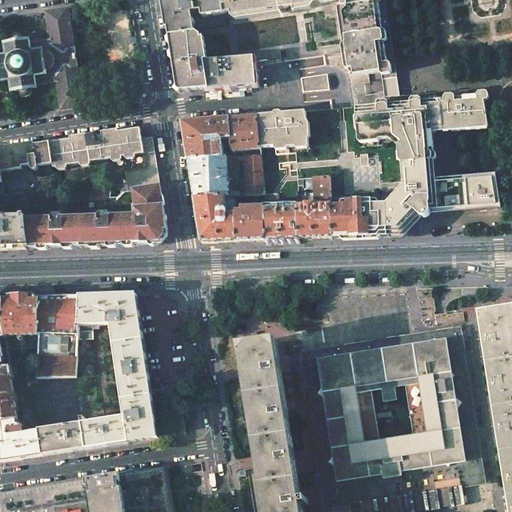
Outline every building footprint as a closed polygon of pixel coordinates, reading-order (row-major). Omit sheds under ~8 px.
[(222,0),(168,0),(165,5),(170,37),(195,33),(194,25),(196,25),(196,22),(193,22),(192,13),(202,12),(203,17),(225,13),(222,0)] [(231,12),(232,17),(295,7),(294,3),(304,2),(308,5),(311,5),(321,3),(321,0),(222,0),(225,13),(231,12)] [(339,0),(351,77),(352,77),(381,73),(389,71),(378,0),(321,0),(321,3),(339,0)] [(378,0),(389,71),(381,73),(382,74),(383,80),(397,78),(397,73),(385,0),(378,0)] [(17,34),(15,35),(14,35),(12,37),(11,38),(10,40),(10,43),(4,44),(6,55),(0,56),(0,82),(10,81),(12,93),(18,92),(19,94),(20,96),(23,98),(25,98),(29,97),(31,95),(33,92),(33,90),(38,89),(38,85),(53,83),(53,85),(57,84),(61,111),(84,107),(69,8),(46,12),(50,40),(48,40),(48,41),(31,43),(31,40),(25,41),(24,37),(21,35),(17,34)] [(170,37),(174,63),(179,92),(210,89),(206,61),(208,61),(204,38),(201,38),(201,36),(197,33),(195,33),(170,37)] [(98,69),(94,43),(78,46),(82,71),(98,69)] [(210,89),(257,85),(254,58),(208,62),(208,61),(206,61),(210,89)] [(328,75),(302,79),(304,92),(330,89),(328,75)] [(384,90),(384,92),(385,98),(400,96),(399,88),(397,78),(383,80),(384,90)] [(448,92),(441,93),(442,100),(449,100),(484,97),(483,89),(448,92)] [(386,105),(442,100),(441,93),(400,96),(385,98),(386,105)] [(452,130),(489,127),(486,105),(484,97),(449,100),(442,100),(444,130),(452,130)] [(385,98),(380,98),(377,99),(377,106),(386,105),(385,98)] [(435,161),(433,131),(444,130),(442,100),(386,105),(377,106),(363,107),(356,108),(360,148),(399,145),(400,151),(404,151),(405,164),(435,161)] [(307,111),(259,116),(262,149),(275,148),(276,155),(296,153),(311,152),(309,134),(307,111)] [(230,119),(234,152),(233,152),(233,157),(244,157),(244,151),(262,149),(259,116),(230,119)] [(231,157),(233,157),(233,152),(234,152),(230,119),(184,123),(189,159),(231,157)] [(54,168),(123,157),(145,154),(142,139),(141,129),(51,143),(54,165),(54,168)] [(123,157),(129,191),(134,191),(161,187),(153,137),(142,139),(145,154),(123,157)] [(51,143),(0,151),(0,163),(1,170),(23,168),(23,165),(31,164),(32,167),(32,168),(32,169),(34,170),(35,170),(36,170),(37,170),(38,169),(39,168),(39,167),(39,166),(54,165),(51,143)] [(266,195),(262,156),(246,157),(246,162),(246,179),(239,179),(239,188),(239,197),(266,196),(266,195)] [(239,197),(239,188),(229,188),(229,181),(231,181),(231,179),(231,157),(189,159),(195,198),(237,197),(239,197)] [(231,179),(239,179),(239,162),(246,162),(246,157),(244,157),(233,157),(231,157),(231,179)] [(387,197),(389,237),(393,237),(395,237),(403,237),(420,218),(419,217),(422,215),(424,215),(426,214),(427,213),(428,211),(431,211),(432,212),(459,209),(477,207),(478,211),(502,208),(497,174),(466,177),(467,179),(457,180),(436,182),(435,161),(405,164),(406,181),(400,188),(391,196),(387,197)] [(23,168),(1,170),(5,192),(24,191),(57,189),(55,175),(40,176),(39,166),(39,167),(39,168),(38,169),(37,170),(36,170),(35,170),(34,170),(32,169),(32,168),(32,167),(31,164),(23,165),(23,168)] [(333,199),(332,177),(314,178),(315,197),(299,198),(299,207),(300,240),(304,240),(334,239),(333,206),(333,199)] [(137,210),(149,208),(164,205),(161,188),(161,187),(134,191),(137,210)] [(5,193),(0,193),(0,206),(26,206),(24,191),(5,192),(5,193)] [(228,212),(226,210),(227,209),(237,208),(237,197),(195,198),(202,243),(203,243),(221,242),(221,243),(226,243),(226,242),(237,242),(236,215),(237,215),(237,213),(228,213),(228,212)] [(389,237),(387,197),(362,198),(363,238),(389,237)] [(349,198),(333,199),(333,206),(334,239),(363,238),(362,198),(349,198)] [(266,207),(267,241),(300,240),(299,207),(287,208),(287,201),(277,201),(266,201),(266,202),(266,207)] [(134,216),(138,245),(159,245),(168,233),(164,205),(149,208),(137,210),(138,216),(134,216)] [(236,215),(237,242),(242,242),(267,241),(266,207),(243,208),(243,213),(237,213),(237,215),(236,215)] [(102,217),(106,247),(117,246),(138,245),(134,216),(108,218),(108,216),(106,215),(103,215),(102,216),(102,217)] [(86,219),(89,247),(106,247),(102,217),(102,216),(101,217),(101,218),(86,219)] [(54,221),(28,223),(31,250),(61,248),(60,218),(56,218),(54,220),(54,221)] [(60,218),(61,248),(76,248),(89,247),(86,219),(63,221),(63,219),(60,218)] [(0,250),(31,250),(28,223),(28,221),(22,222),(21,219),(0,219),(0,250)] [(137,295),(81,297),(79,340),(94,340),(94,326),(112,325),(126,417),(105,420),(87,423),(86,418),(82,419),(83,424),(87,449),(159,438),(137,295)] [(78,379),(79,340),(81,297),(41,298),(40,327),(40,349),(39,378),(39,379),(78,379)] [(1,329),(40,327),(41,298),(5,299),(1,328),(1,329)] [(511,315),(486,320),(505,439),(511,484),(511,315)] [(7,349),(1,329),(1,328),(0,327),(0,379),(8,379),(12,379),(14,379),(7,349)] [(7,349),(40,349),(40,327),(1,329),(7,349)] [(232,334),(220,336),(223,353),(235,351),(232,334)] [(474,433),(463,367),(459,342),(407,350),(356,359),(309,367),(328,484),(478,459),(474,433)] [(300,511),(274,346),(245,350),(252,395),(259,440),(267,486),(270,511),(300,511)] [(0,422),(19,420),(12,379),(8,379),(0,379),(0,422)] [(19,420),(0,422),(0,451),(2,452),(3,463),(44,456),(40,431),(26,433),(25,427),(23,427),(23,425),(20,426),(19,420)] [(40,431),(44,456),(87,449),(83,424),(40,431)] [(0,493),(0,511),(171,511),(164,469),(0,493)]
